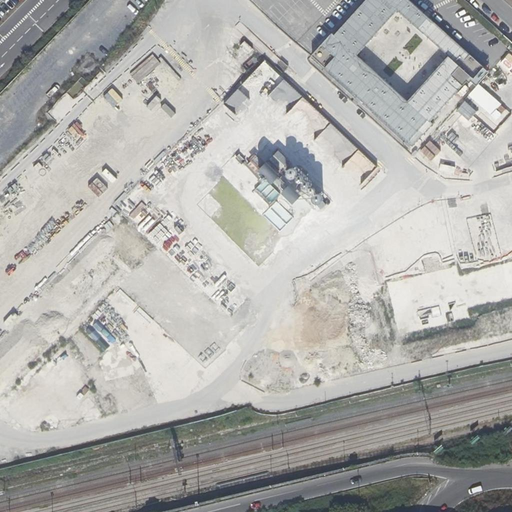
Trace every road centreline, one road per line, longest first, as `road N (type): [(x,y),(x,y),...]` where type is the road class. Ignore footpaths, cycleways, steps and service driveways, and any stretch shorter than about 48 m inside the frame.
road 1 (unknown): [(0,315),(255,24)]
road 2 (unknown): [(259,280),(206,243),(191,221),(190,181),(216,143),(247,132),(286,137),(362,196)]
road 3 (unknown): [(228,367),(250,403),(278,404),(511,353)]
road 4 (motorway): [(492,485),(435,470),(393,471),(226,511)]
road 5 (unknown): [(228,367),(184,403),(124,427),(39,438),(0,431)]
road 6 (unknown): [(255,24),(427,187)]
road 7 (unknown): [(362,196),(279,278),(259,280)]
